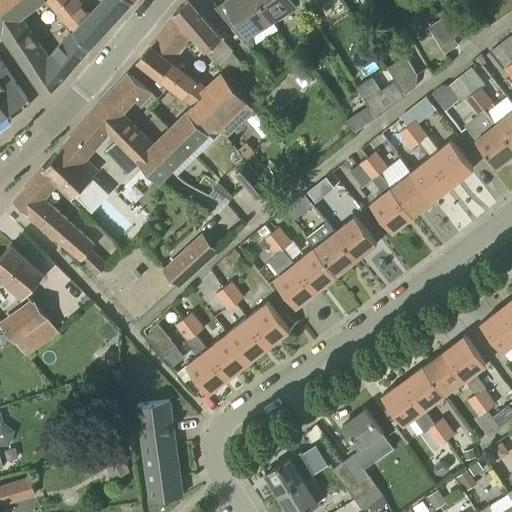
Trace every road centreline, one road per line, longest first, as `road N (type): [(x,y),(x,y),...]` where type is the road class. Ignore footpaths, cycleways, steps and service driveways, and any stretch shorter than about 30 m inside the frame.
road 1 (residential): [(130,329),(511,21)]
road 2 (residential): [(243,511),(218,460),(224,426),(511,210)]
road 3 (residential): [(0,177),(167,0)]
road 4 (residential): [(130,329),(0,202)]
